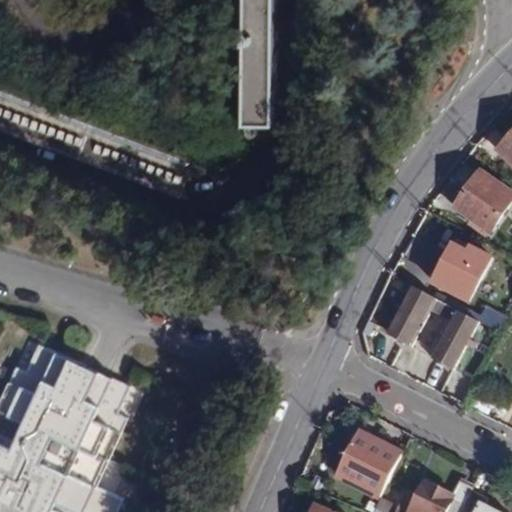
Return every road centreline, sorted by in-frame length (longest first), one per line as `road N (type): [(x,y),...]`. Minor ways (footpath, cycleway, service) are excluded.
road 1 (secondary): [(321,363),(381,233),(428,157),(511,64)]
road 2 (residential): [(0,272),(321,363)]
road 3 (residential): [(511,457),(321,363)]
road 4 (secondary): [(257,511),(321,363)]
